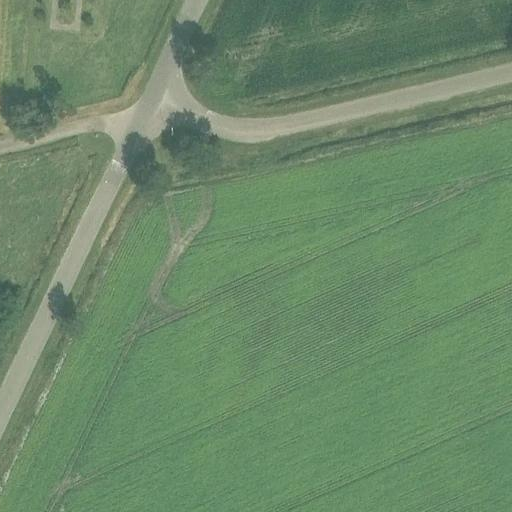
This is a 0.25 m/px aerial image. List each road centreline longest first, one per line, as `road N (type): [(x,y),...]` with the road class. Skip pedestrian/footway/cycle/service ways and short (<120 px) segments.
road 1 (unclassified): [(151,102),(236,134),(269,133),(511,76)]
road 2 (unclassified): [(0,418),(151,102)]
road 3 (track): [(143,118),(0,150)]
